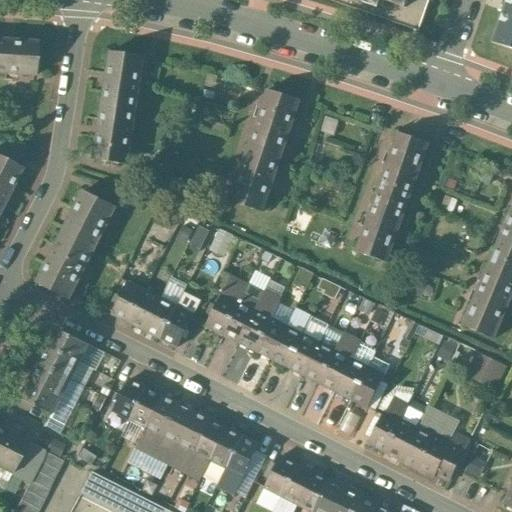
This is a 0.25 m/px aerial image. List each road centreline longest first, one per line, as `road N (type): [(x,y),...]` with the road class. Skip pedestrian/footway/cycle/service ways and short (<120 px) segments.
road 1 (residential): [(46,306),(454,511)]
road 2 (residential): [(81,0),(57,167),(0,284)]
road 3 (tertiary): [(156,0),(321,40),(438,83)]
